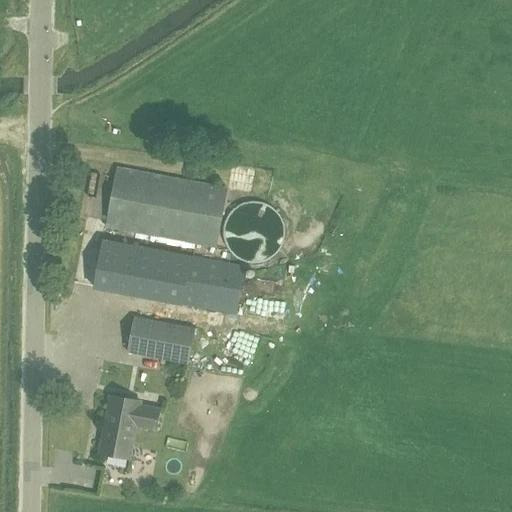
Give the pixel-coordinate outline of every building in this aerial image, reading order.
[(105,228),(217,249),(229,188),(117,167),(105,228)] [(278,253),(282,246),(284,240),(285,235),(285,230),(284,223),(281,216),(276,211),(269,205),(261,203),(254,202),(248,203),(245,204),(237,207),(231,212),(226,219),(224,226),(223,232),(224,239),(227,246),(231,253),(238,259),(246,263),(253,263),(260,263),(268,261),(273,257),(278,253)] [(94,289),(236,316),(246,266),(104,239),(94,289)] [(129,353),(188,365),(195,329),(135,318),(129,353)] [(111,397),(100,454),(130,459),(136,427),(157,431),(161,410),(140,406),(141,402),(111,397)]
